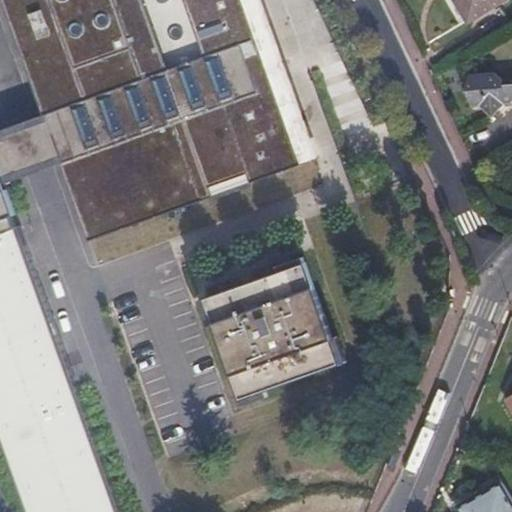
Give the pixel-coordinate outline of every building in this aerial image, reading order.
[(257,0),(2,0),(42,109),(60,159),(84,226),(309,146),(257,0)] [(456,0),(468,18),(497,0),(456,0)] [(485,103),(497,115),(510,102),(511,101),(511,76),(507,77),(501,69),(477,72),(469,89),(477,104),(485,103)] [(0,123),(0,431),(28,511),(121,511),(3,179),(30,169),(60,159),(42,109),(12,120),(0,123)] [(207,296),(243,396),(344,360),(308,261),(207,296)] [(459,511),(511,511),(511,498),(501,480),(498,473),(453,499),(459,511)]
